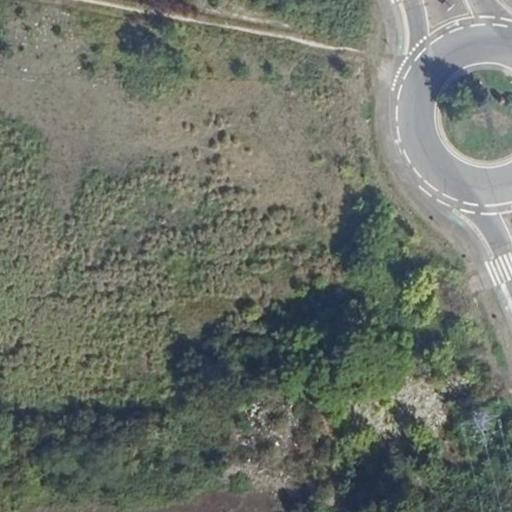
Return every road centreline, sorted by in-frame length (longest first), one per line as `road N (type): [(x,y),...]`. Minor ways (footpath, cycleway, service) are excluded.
road 1 (secondary): [(416,76),(407,109),(412,143),(431,171),(461,189)]
road 2 (track): [(208,25),(338,69)]
road 3 (track): [(208,25),(81,0)]
